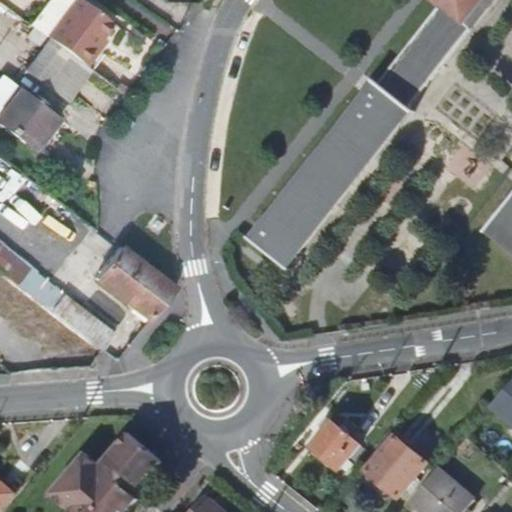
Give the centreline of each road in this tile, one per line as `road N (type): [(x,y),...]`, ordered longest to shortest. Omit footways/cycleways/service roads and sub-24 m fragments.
road 1 (residential): [(207,343),(192,269),(191,191),(220,43)]
road 2 (residential): [(259,371),(511,331)]
road 3 (residential): [(0,397),(169,388)]
